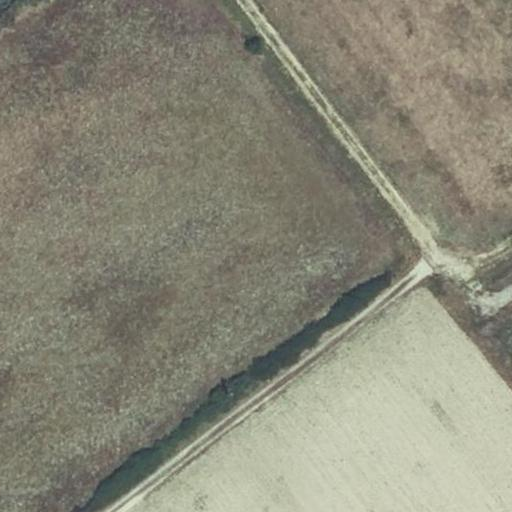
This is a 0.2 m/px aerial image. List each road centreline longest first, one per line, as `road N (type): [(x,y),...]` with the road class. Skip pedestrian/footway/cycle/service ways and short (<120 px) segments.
road 1 (track): [(511,243),(430,256),(107,511)]
road 2 (track): [(430,256),(426,231),(251,0)]
